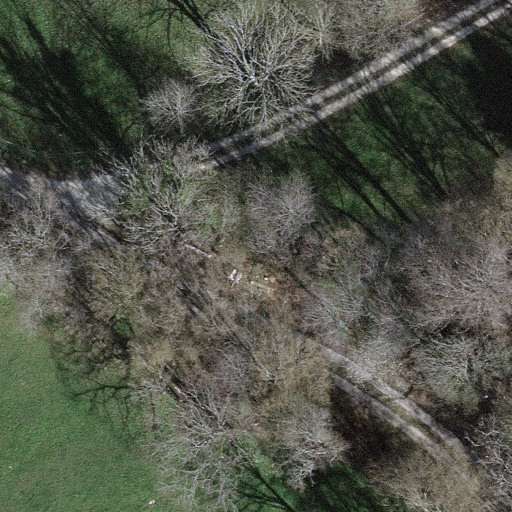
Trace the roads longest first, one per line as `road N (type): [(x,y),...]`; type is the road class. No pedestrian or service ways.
road 1 (track): [(21,222),(285,340),(511,502)]
road 2 (track): [(485,0),(263,132),(21,222),(0,215)]
